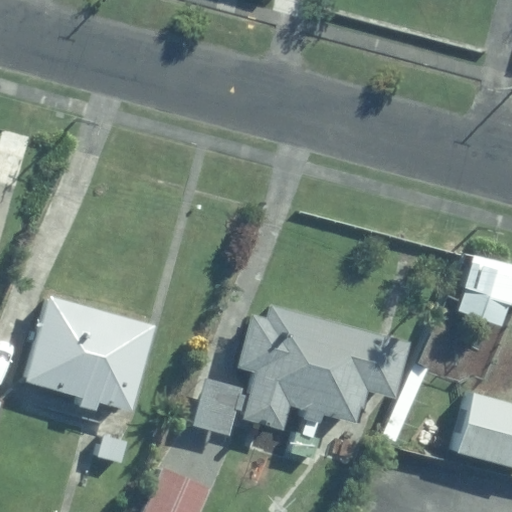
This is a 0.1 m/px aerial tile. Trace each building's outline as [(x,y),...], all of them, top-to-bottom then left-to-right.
[(511,272),(511,268),(473,258),(456,317),(497,328),(511,272)] [(149,330),(42,296),(16,376),(123,410),(149,330)] [(397,354),(256,304),(233,371),(259,381),(244,424),(273,434),(284,403),(345,424),(357,390),(381,398),(397,354)] [(239,391),(198,379),(185,422),(225,434),(239,391)] [(511,407),(460,390),(441,450),(511,472),(511,407)]
